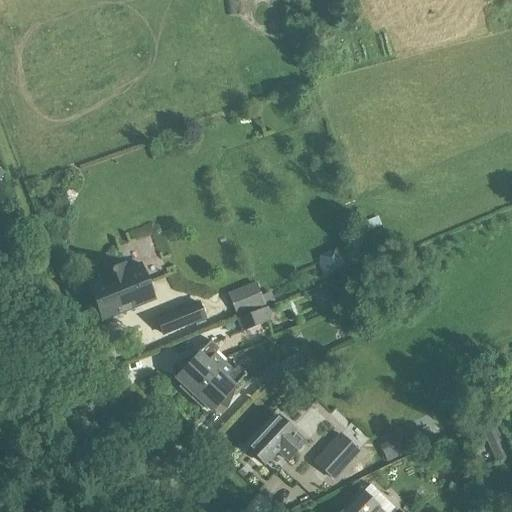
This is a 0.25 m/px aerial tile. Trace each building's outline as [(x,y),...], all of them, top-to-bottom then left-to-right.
[(344,255),(319,267),(324,280),(350,268),(344,255)] [(102,321),(153,301),(140,267),(126,272),(124,266),(100,276),(102,281),(89,287),(102,321)] [(257,286),(227,297),(236,321),(238,320),(264,309),(264,310),(266,309),(261,298),(257,286)] [(163,336),(204,320),(198,304),(157,321),(163,336)] [(236,321),(234,321),(239,333),(269,322),(264,310),(238,320),(236,321)] [(190,400),(222,365),(213,356),(215,352),(216,348),(214,346),(210,342),(194,359),(191,356),(179,362),(183,371),(176,379),(182,384),(178,389),(190,400)] [(258,374),(265,387),(292,373),(285,359),(258,374)] [(222,365),(190,400),(202,411),(206,407),(212,412),(219,404),(228,408),(234,396),(230,393),(246,375),(243,373),(240,371),(235,371),(232,373),(222,365)] [(278,417),(248,450),(249,450),(253,455),(255,456),(253,458),(261,465),(263,464),(265,465),(282,446),(292,456),(305,443),(278,417)] [(483,431),(497,464),(510,458),(496,426),(483,431)] [(407,435),(380,447),(387,463),(414,450),(407,435)] [(315,464),(333,480),(358,453),(340,437),(315,464)] [(340,511),(381,511),(360,492),(348,504),(340,511)]
